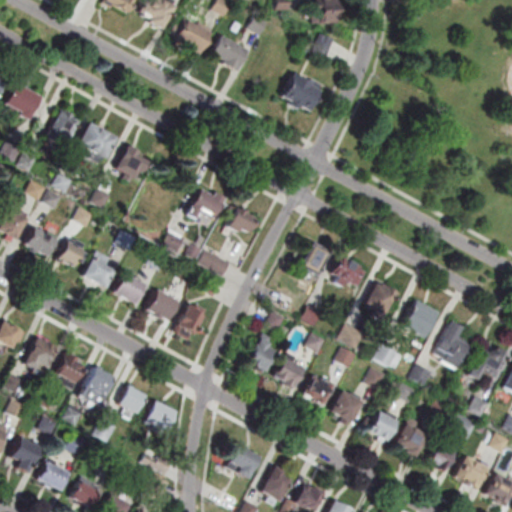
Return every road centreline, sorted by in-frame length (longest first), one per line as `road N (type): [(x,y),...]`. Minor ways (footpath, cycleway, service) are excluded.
road 1 (residential): [(0,32),(511,312)]
road 2 (residential): [(511,271),(20,0)]
road 3 (residential): [(194,511),(208,372),(355,84),(373,0)]
road 4 (residential): [(431,511),(0,277)]
